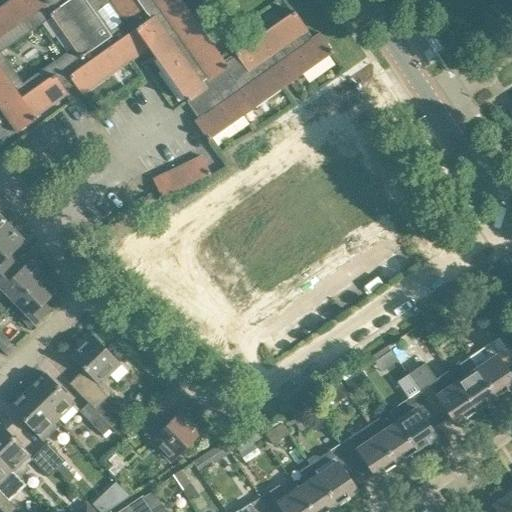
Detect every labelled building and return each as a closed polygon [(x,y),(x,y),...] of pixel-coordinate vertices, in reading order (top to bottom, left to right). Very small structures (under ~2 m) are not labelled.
[(11,0),(0,8),(0,108),(17,133),(36,119),(34,117),(67,93),(64,89),(73,83),(81,95),(148,48),(186,103),(188,102),(199,118),(194,122),(207,141),(284,87),(283,87),(289,82),(289,83),(333,53),(319,33),(310,40),(305,32),(307,30),(293,11),(234,53),(235,55),(224,63),(180,0),(11,0)] [(215,136),(220,145),(240,132),(235,124),(215,136)] [(367,149),(335,171),(351,196),(384,174),(367,149)] [(296,150),(271,167),(293,200),(318,183),(296,150)] [(161,197),(210,174),(201,157),(152,180),(161,197)] [(271,167),(247,183),(269,216),(293,200),(271,167)] [(384,174),(351,196),(367,220),(400,198),(384,174)] [(247,183),(224,199),(245,232),(269,216),(247,183)] [(400,198),(367,220),(384,244),(417,223),(400,198)] [(224,199),(200,215),(221,248),(245,232),(224,199)] [(200,215),(176,231),(197,264),(221,248),(200,215)] [(0,235),(9,226),(0,216),(0,235)] [(0,276),(6,271),(13,264),(6,258),(24,241),(9,226),(0,235),(0,276)] [(176,231),(152,247),(173,280),(197,264),(176,231)] [(418,231),(407,239),(410,244),(416,253),(428,246),(418,231)] [(359,245),(334,261),(356,294),(381,277),(359,245)] [(152,247),(127,264),(149,296),(173,280),(152,247)] [(0,295),(4,292),(14,303),(43,275),(29,260),(12,277),(6,271),(0,276),(0,295)] [(334,261),(310,277),(332,310),(356,294),(334,261)] [(20,317),(31,328),(50,310),(49,309),(46,312),(40,306),(58,290),(43,275),(14,303),(24,314),(20,317)] [(310,277),(286,293),(308,326),(332,310),(310,277)] [(286,293),(262,309),(284,342),(308,326),(286,293)] [(262,309),(238,325),(240,328),(244,335),(249,342),(259,358),(284,342),(262,309)] [(432,338),(433,337),(448,327),(441,317),(425,328),(432,338)] [(418,340),(422,338),(422,333),(420,329),(415,328),(411,331),(410,336),(413,340),(418,340)] [(15,348),(5,337),(0,332),(0,349),(7,356),(15,348)] [(127,371),(93,337),(92,335),(70,356),(88,374),(82,379),(78,374),(68,384),(94,410),(100,405),(105,400),(107,398),(96,386),(108,375),(116,382),(127,371)] [(469,357),(476,369),(496,397),(511,386),(511,378),(505,368),(511,363),(511,357),(498,338),(479,351),(469,357)] [(448,371),(456,382),(475,411),(496,397),(476,369),(469,357),(448,371)] [(407,374),(418,391),(440,423),(450,417),(455,424),(475,411),(456,382),(448,371),(437,379),(426,362),(407,374)] [(368,381),(361,371),(345,381),(352,392),(368,381)] [(74,403),(63,392),(45,373),(26,391),(55,421),(74,403)] [(431,430),(440,423),(418,391),(407,374),(398,380),(409,397),(389,411),(396,422),(416,451),(436,437),(431,430)] [(348,395),(341,384),(327,393),(335,404),(348,395)] [(26,391),(9,407),(43,442),(60,426),(55,421),(26,391)] [(105,400),(100,405),(108,414),(110,413),(114,409),(105,400)] [(110,428),(86,404),(78,413),(101,437),(110,428)] [(166,415),(156,406),(138,424),(152,439),(149,442),(170,463),(199,434),(178,413),(168,422),(164,418),(166,415)] [(293,411),(282,419),(288,428),(299,420),(293,411)] [(396,464),(416,451),(396,422),(385,429),(378,419),(369,425),(396,464)] [(273,445),(289,434),(282,423),(266,434),(273,445)] [(0,459),(18,479),(28,469),(24,465),(29,460),(30,455),(0,424),(0,459)] [(369,425),(339,445),(360,476),(369,469),(375,478),(396,464),(369,425)] [(38,452),(55,469),(72,487),(80,479),(46,443),(38,452)] [(350,482),(360,476),(339,445),(321,457),(313,455),(306,460),(309,465),(336,504),(356,491),(350,482)] [(55,469),(38,452),(30,459),(47,477),(55,469)] [(206,454),(192,462),(197,469),(210,460),(206,454)] [(0,509),(2,511),(12,511),(16,509),(9,502),(25,486),(18,479),(0,459),(0,509)] [(307,482),(297,489),(312,511),(324,511),(336,504),(309,465),(299,471),(307,482)] [(172,476),(182,491),(189,500),(198,494),(192,484),(190,485),(180,471),(172,476)] [(278,485),(259,498),(268,511),(312,511),(297,489),(286,497),(278,485)] [(511,511),(511,491),(492,505),(496,511),(511,511)] [(142,496),(131,503),(137,511),(153,511),(152,510),(142,496)] [(268,511),(259,498),(238,511),(268,511)]
